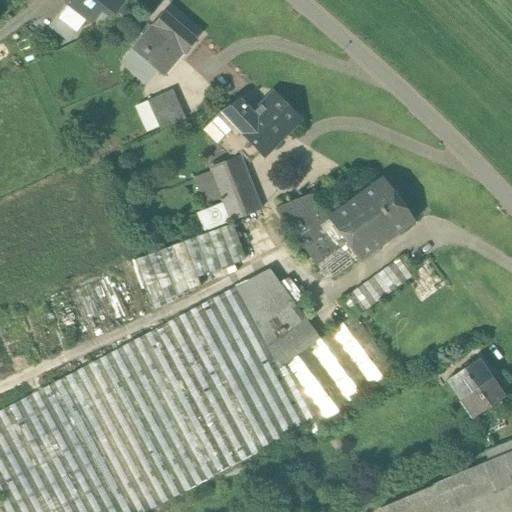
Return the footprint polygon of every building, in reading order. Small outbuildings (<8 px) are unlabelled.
[(62,0),(63,1),(62,3),(66,6),(52,23),(70,38),(84,21),(87,23),(98,9),(102,13),(104,9),(109,13),(119,0),(62,0)] [(195,39),(163,11),(150,26),(179,51),(182,53),(195,39)] [(179,51),(150,26),(131,48),(144,59),(157,71),(160,73),(179,51)] [(144,59),(132,72),(146,84),(157,71),(144,59)] [(174,84),(155,92),(169,125),(188,117),(174,84)] [(251,113),(236,128),(258,151),(263,155),(298,119),(272,92),(251,113)] [(237,99),(219,111),(234,126),(236,128),(251,113),(237,99)] [(234,126),(217,143),(230,156),(237,149),(248,160),(258,151),(236,128),(234,126)] [(239,157),(209,168),(230,221),(260,209),(239,157)] [(329,217),(358,258),(410,219),(381,179),(329,217)] [(329,217),(311,193),(274,207),(317,265),(320,263),(331,278),(358,258),(329,217)] [(231,223),(134,259),(153,308),(178,299),(176,295),(200,286),(197,276),(244,258),(231,223)] [(393,261),(344,296),(362,321),(411,286),(393,261)] [(0,501),(5,511),(142,511),(308,424),(328,421),(395,373),(352,314),(319,338),(268,269),(0,410),(0,501)] [(428,291),(371,332),(406,381),(464,340),(428,291)] [(479,360),(471,366),(450,380),(463,400),(466,398),(465,397),(492,379),(491,379),(479,360)] [(492,379),(465,397),(466,398),(477,415),(475,417),(507,396),(494,377),(491,379),(492,379)] [(511,439),(486,451),(491,461),(511,452),(511,439)] [(511,511),(511,452),(491,461),(380,508),(381,511),(511,511)]
